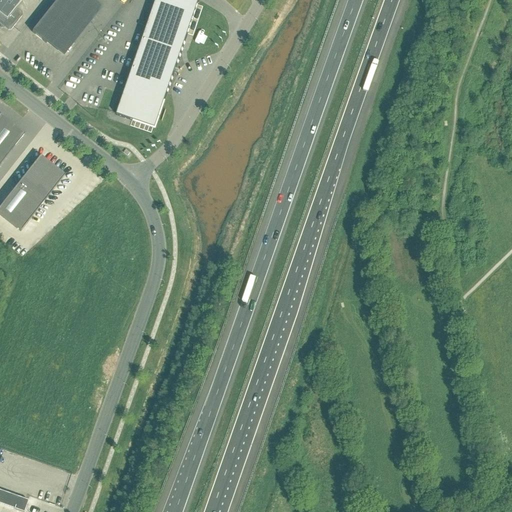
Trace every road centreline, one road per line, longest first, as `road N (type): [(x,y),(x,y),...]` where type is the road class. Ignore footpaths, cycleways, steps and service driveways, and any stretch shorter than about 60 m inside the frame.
road 1 (motorway): [(214,511),(396,0)]
road 2 (motorway): [(355,0),(175,511)]
road 3 (tertiary): [(71,511),(157,269),(152,217),(129,182)]
road 4 (unclassified): [(129,182),(178,137),(262,0)]
road 5 (tertiary): [(129,182),(0,79)]
